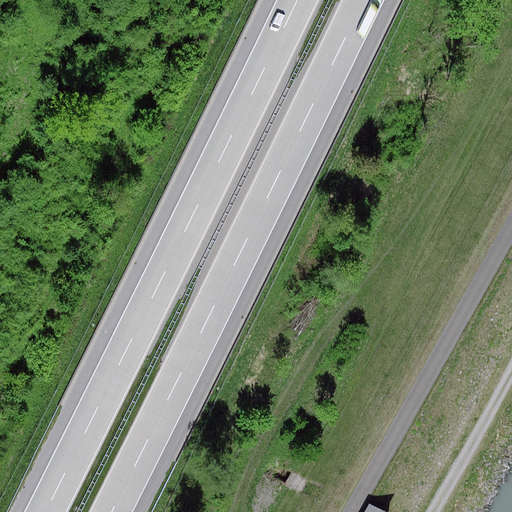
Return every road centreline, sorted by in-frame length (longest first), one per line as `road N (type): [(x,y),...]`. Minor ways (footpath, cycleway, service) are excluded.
road 1 (motorway): [(112,511),(366,0)]
road 2 (motorway): [(300,0),(47,511)]
road 3 (track): [(511,229),(355,511)]
road 4 (track): [(511,360),(427,511)]
